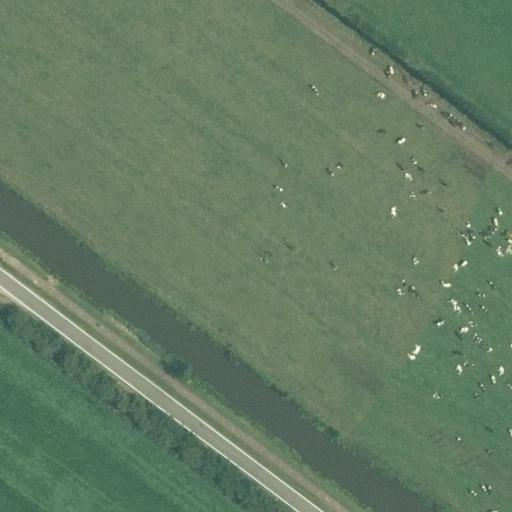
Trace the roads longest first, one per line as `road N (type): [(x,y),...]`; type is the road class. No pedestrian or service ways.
road 1 (tertiary): [(299,511),(0,284)]
road 2 (track): [(511,180),(275,0)]
